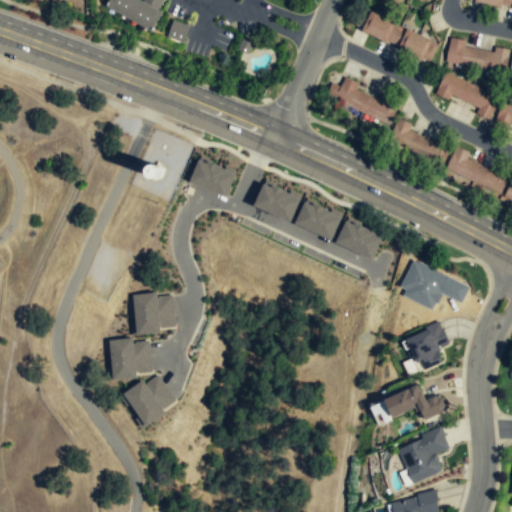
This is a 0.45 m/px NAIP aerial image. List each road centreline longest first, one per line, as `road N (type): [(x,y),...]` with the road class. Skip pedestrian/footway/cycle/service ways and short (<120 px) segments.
road 1 (secondary): [(511,252),(274,136),(0,30)]
road 2 (residential): [(492,324),(480,369),(481,470),(472,511)]
